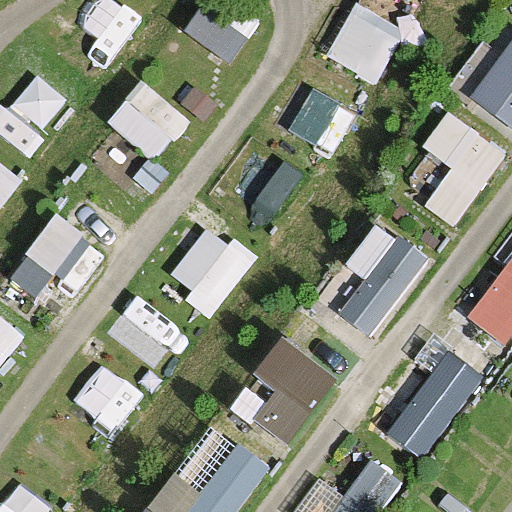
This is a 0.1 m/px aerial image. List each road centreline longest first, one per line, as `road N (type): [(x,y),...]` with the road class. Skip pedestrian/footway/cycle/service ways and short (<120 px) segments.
road 1 (track): [(282,0),(273,68),(0,432)]
road 2 (track): [(511,193),(268,511)]
